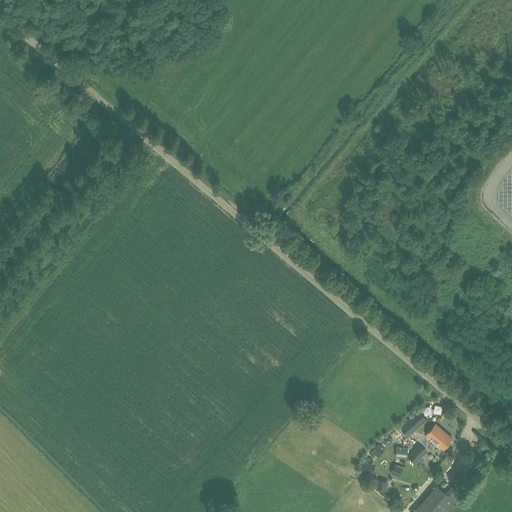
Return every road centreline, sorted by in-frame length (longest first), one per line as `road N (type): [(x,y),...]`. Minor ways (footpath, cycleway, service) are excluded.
road 1 (unclassified): [(511,451),(0,15)]
road 2 (track): [(511,405),(364,281),(310,225),(308,204),(480,0)]
